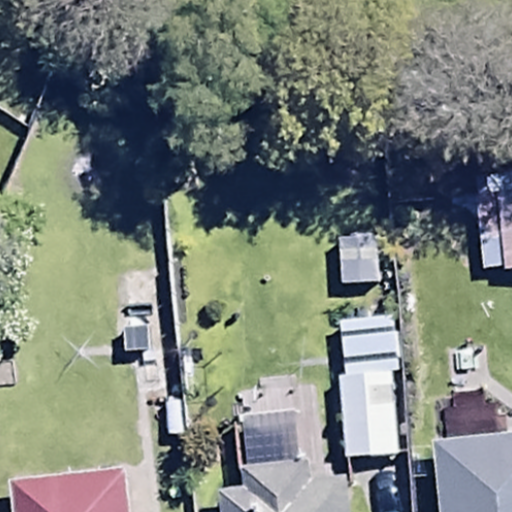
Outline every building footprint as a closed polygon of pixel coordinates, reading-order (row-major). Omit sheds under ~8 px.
[(511,195),(471,200),(479,274),(511,270),(511,195)] [(372,231),(332,232),(332,284),(373,283),(372,231)] [(158,273),(118,275),(123,396),(163,394),(158,273)] [(387,312),(334,316),(338,359),(390,355),(387,312)] [(388,366),(331,370),(337,460),(394,456),(388,366)] [(511,511),(511,432),(426,441),(433,511),(511,511)] [(240,494),(220,495),(220,511),(347,511),(346,481),(309,483),(308,460),(239,463),(240,494)] [(130,511),(126,465),(4,479),(6,511),(130,511)]
